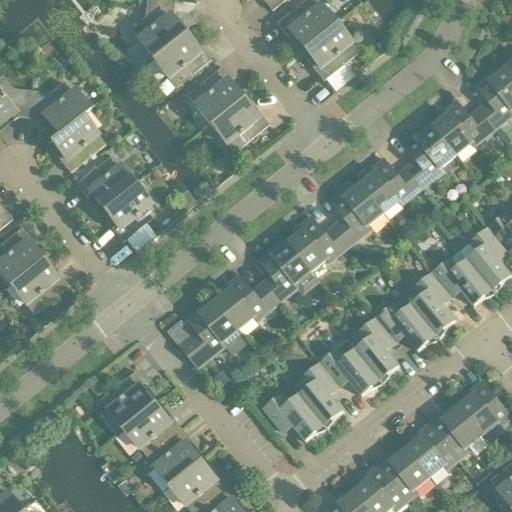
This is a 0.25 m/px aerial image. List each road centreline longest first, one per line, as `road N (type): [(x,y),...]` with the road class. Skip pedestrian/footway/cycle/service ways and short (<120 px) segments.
road 1 (residential): [(285,508),(486,341)]
road 2 (residential): [(285,508),(128,306)]
road 3 (residential): [(128,306),(328,147)]
road 4 (residential): [(328,147),(433,60),(458,0)]
road 5 (residential): [(128,306),(3,158)]
road 6 (residential): [(328,147),(216,5)]
road 7 (residential): [(0,411),(128,306)]
